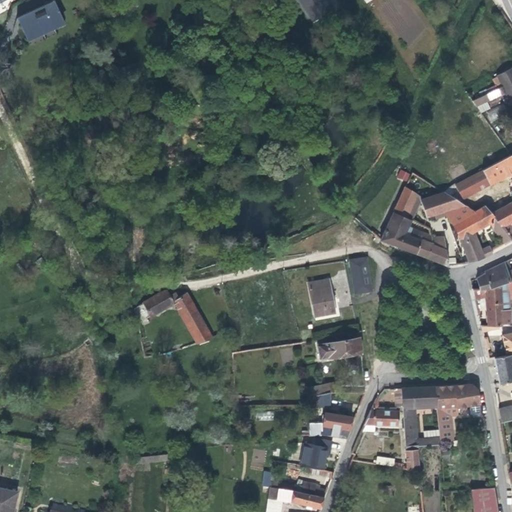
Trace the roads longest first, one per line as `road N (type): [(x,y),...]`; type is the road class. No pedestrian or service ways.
road 1 (track): [(326,254),(194,284),(94,275),(73,262),(0,103)]
road 2 (residential): [(328,511),(381,377),(480,371)]
road 3 (residential): [(511,250),(461,272),(480,371)]
road 4 (residential): [(480,371),(505,511)]
